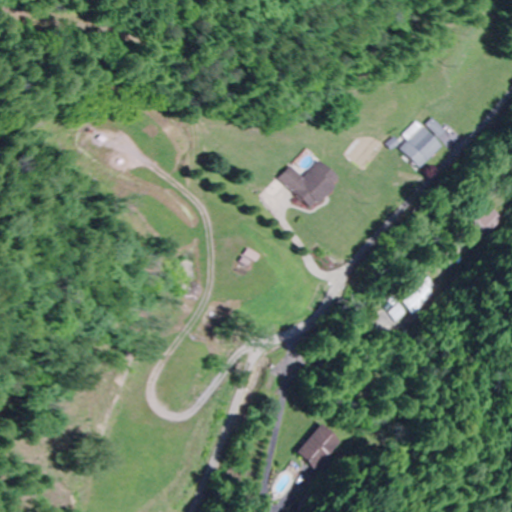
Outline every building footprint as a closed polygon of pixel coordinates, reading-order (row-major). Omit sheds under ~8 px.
[(420,168),(443,146),(424,127),(401,149),(420,168)] [(342,180),(321,160),(305,176),(293,165),(281,178),(314,209),(342,180)] [(472,226),(487,241),(505,222),(491,208),(472,226)] [(408,297),(405,298),(407,309),(433,303),(427,281),(406,286),(408,297)] [(340,441),(318,424),(295,454),(317,471),(340,441)]
